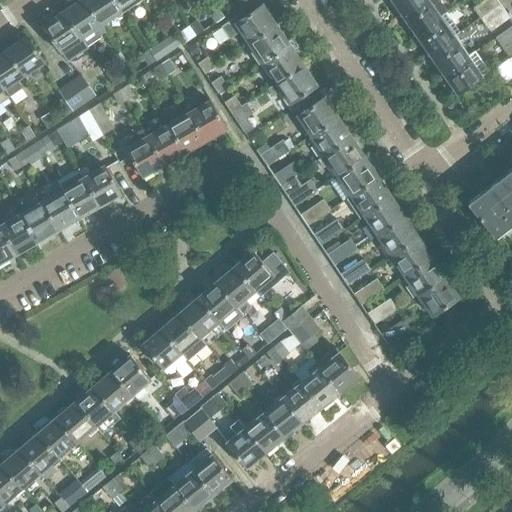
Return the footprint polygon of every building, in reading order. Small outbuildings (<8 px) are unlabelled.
[(84,0),(79,0),(63,11),(81,38),(94,29),(100,36),(107,31),(102,24),(101,24),(84,0)] [(114,0),(84,0),(101,24),(102,24),(122,10),(114,0)] [(114,0),(122,10),(136,0),(114,0)] [(231,0),(238,9),(250,0),(231,0)] [(391,0),(402,15),(423,0),(391,0)] [(423,0),(402,15),(415,35),(442,17),(441,16),(449,11),(441,0),(423,0)] [(485,0),(474,8),(481,18),(501,5),(497,0),(485,0)] [(242,31),(250,43),(276,25),(262,4),(246,15),(244,11),(221,26),(230,39),(242,31)] [(501,5),(481,18),(488,28),(507,14),(501,5)] [(210,12),(218,22),(226,17),(218,6),(210,12)] [(81,38),(63,11),(44,25),(62,51),(81,38)] [(415,35),(429,55),(455,36),(442,17),(415,35)] [(190,24),(197,34),(197,35),(205,30),(198,19),(190,24)] [(250,43),(263,63),(290,45),(276,25),(250,43)] [(511,26),(495,38),(510,59),(511,57),(511,26)] [(176,32),(168,37),(176,48),(183,43),(176,32)] [(27,36),(6,51),(23,76),(44,62),(27,36)] [(429,55),(443,74),(469,56),(455,36),(429,55)] [(150,49),(149,50),(156,60),(157,60),(157,61),(176,48),(168,37),(150,50),(150,49)] [(194,42),(188,46),(194,54),(200,51),(194,42)] [(263,63),(276,82),(303,65),(290,45),(263,63)] [(156,60),(149,50),(142,55),(149,65),(156,60)] [(6,51),(0,54),(0,84),(9,98),(23,87),(18,79),(23,76),(6,51)] [(199,63),(206,74),(216,67),(209,56),(199,63)] [(469,56),(443,74),(457,95),(483,77),(469,56)] [(170,58),(161,64),(167,75),(177,69),(170,58)] [(106,73),(115,87),(121,83),(137,73),(129,62),(114,72),(111,69),(106,73)] [(167,75),(161,64),(154,68),(161,79),(167,75)] [(292,110),(294,109),(304,102),(309,98),(305,93),(316,85),(303,65),(276,82),(277,83),(269,88),(274,96),(280,92),(292,110)] [(82,75),(70,83),(84,104),(96,96),(82,75)] [(212,82),(219,93),(229,87),(222,76),(212,82)] [(84,104),(70,83),(59,91),(73,111),(84,104)] [(0,84),(0,103),(9,98),(0,84)] [(129,84),(120,89),(127,101),(136,95),(129,84)] [(127,101),(120,89),(114,94),(121,105),(127,101)] [(224,102),(231,113),(241,106),(234,95),(224,102)] [(294,109),(311,135),(338,117),(324,97),(308,108),(304,102),(294,109)] [(210,99),(188,112),(205,140),(226,127),(210,99)] [(241,106),(231,113),(245,133),(255,126),(248,117),(254,113),(247,102),(241,106)] [(99,106),(89,112),(102,134),(112,129),(99,106)] [(102,134),(89,112),(79,117),(92,140),(102,134)] [(188,112),(168,124),(184,152),(205,140),(188,112)] [(42,117),(48,128),(48,129),(57,124),(50,113),(42,117)] [(311,135),(325,155),(351,137),(338,117),(311,135)] [(65,124),(56,130),(63,142),(72,136),(65,124)] [(168,124),(147,136),(163,164),(184,152),(168,124)] [(21,130),(28,141),(37,136),(30,125),(21,130)] [(163,164),(147,136),(142,127),(117,141),(130,162),(133,160),(142,176),(163,164)] [(63,142),(56,130),(43,138),(50,150),(63,142)] [(325,155),(338,175),(365,157),(351,137),(325,155)] [(1,143),(8,154),(16,149),(9,138),(1,143)] [(260,155),(267,165),(290,149),(283,139),(260,155)] [(37,142),(15,155),(22,167),(31,162),(32,164),(46,156),(37,142)] [(265,143),(256,149),(260,154),(269,148),(265,143)] [(22,167),(15,155),(9,160),(16,171),(22,167)] [(338,175),(351,195),(378,177),(365,157),(338,175)] [(273,175),(281,185),(303,169),(296,159),(273,175)] [(104,165),(84,177),(83,177),(99,205),(120,193),(104,165)] [(511,224),(511,168),(495,182),(468,203),(496,238),(511,224)] [(63,189),(62,189),(78,217),(99,205),(83,177),(84,177),(82,172),(61,184),(63,189)] [(361,218),(365,215),(392,197),(378,177),(351,195),(352,195),(347,198),(361,218)] [(287,194),(293,204),(317,188),(310,178),(287,194)] [(62,189),(41,201),(58,229),(78,217),(62,189)] [(300,213),(307,223),(330,208),(323,197),(300,213)] [(365,215),(378,235),(405,217),(392,197),(365,215)] [(41,201),(21,213),(37,241),(58,229),(41,201)] [(21,213),(0,224),(0,225),(16,253),(37,241),(21,213)] [(378,235),(392,255),(418,237),(405,217),(378,235)] [(313,234),(321,244),(343,228),(336,218),(313,234)] [(0,262),(16,253),(0,225),(0,262)] [(392,255),(405,275),(432,257),(418,237),(392,255)] [(327,253),(334,264),(357,249),(350,238),(327,253)] [(253,250),(233,267),(254,290),(255,289),(261,296),(290,271),(273,252),(262,261),(253,250)] [(405,275),(418,295),(445,277),(432,257),(405,275)] [(341,273),(348,284),(371,269),(364,258),(341,273)] [(233,267),(215,282),(236,306),(237,305),(244,314),(252,307),(245,298),(254,290),(233,267)] [(354,293),(361,304),(384,288),(377,277),(354,293)] [(445,277),(418,295),(432,315),(459,297),(445,277)] [(215,282),(197,298),(217,321),(236,306),(215,282)] [(367,313),(374,324),(397,308),(390,297),(367,313)] [(197,298),(178,313),(199,337),(200,336),(217,321),(197,298)] [(289,316),(283,321),(288,328),(308,313),(302,306),(289,316)] [(282,322),(283,321),(289,316),(282,307),(275,313),(282,322)] [(178,313),(160,329),(180,353),(181,352),(189,361),(208,345),(200,336),(199,337),(178,313)] [(293,332),(300,341),(307,350),(319,340),(312,332),(319,326),(312,317),(293,332)] [(381,333),(388,344),(411,329),(404,318),(381,333)] [(261,334),(269,344),(276,338),(268,328),(261,334)] [(180,353),(160,329),(142,344),(163,368),(180,353)] [(280,341),(273,347),(283,359),(290,353),(280,341)] [(242,349),(250,359),(258,353),(250,343),(242,349)] [(276,365),(283,359),(273,347),(266,352),(276,365)] [(339,350),(319,366),(339,391),(359,375),(339,350)] [(130,355),(110,371),(131,395),(150,378),(130,355)] [(225,367),(231,374),(239,368),(231,358),(223,365),(225,367)] [(319,366),(300,382),(320,407),(339,391),(319,366)] [(231,374),(225,367),(214,376),(212,374),(205,380),(213,390),(231,374)] [(110,371),(92,387),(112,411),(131,395),(110,371)] [(244,371),(236,378),(245,390),(254,383),(244,371)] [(245,390),(236,378),(230,383),(240,395),(245,390)] [(300,382),(281,397),(301,422),(320,407),(300,382)] [(176,394),(188,409),(204,397),(196,387),(190,392),(185,386),(176,394)] [(92,387),(74,402),(94,426),(112,411),(92,387)] [(201,408),(193,415),(210,437),(219,430),(210,419),(228,404),(219,392),(200,407),(201,408)] [(281,397),(263,412),(283,437),(301,422),(281,397)] [(74,402),(56,417),(76,441),(77,440),(94,426),(74,402)] [(182,414),(172,402),(155,417),(164,428),(182,414)] [(263,412),(246,426),(244,428),(264,453),(283,437),(263,412)] [(210,437),(193,415),(186,421),(185,420),(166,435),(176,447),(194,432),(202,443),(210,437)] [(56,417),(37,433),(57,457),(68,448),(75,457),(84,449),(77,440),(76,441),(56,417)] [(244,428),(246,426),(239,419),(231,426),(237,433),(226,442),(247,467),(264,453),(244,428)] [(155,422),(148,428),(154,436),(162,429),(155,422)] [(37,433),(18,449),(39,472),(57,457),(37,433)] [(129,442),(137,451),(138,451),(144,446),(136,436),(129,442)] [(155,444),(146,451),(156,464),(165,456),(155,444)] [(18,449),(1,464),(21,488),(39,472),(18,449)] [(111,457),(119,467),(126,461),(118,451),(111,457)] [(156,464),(146,451),(141,456),(151,468),(156,464)] [(212,454),(193,469),(213,494),(232,479),(212,454)] [(21,488),(1,464),(0,464),(0,507),(3,504),(2,503),(21,488)] [(81,482),(89,491),(107,476),(99,466),(81,482)] [(193,469),(173,485),(193,510),(213,494),(193,469)] [(118,474),(110,481),(120,493),(128,487),(118,474)] [(120,493),(110,481),(103,486),(113,499),(120,493)] [(173,485),(157,499),(155,500),(165,511),(191,511),(193,510),(173,485)] [(131,508),(132,508),(134,511),(165,511),(155,500),(157,499),(151,492),(131,508)] [(55,503),(62,511),(63,511),(69,507),(61,498),(55,503)]
